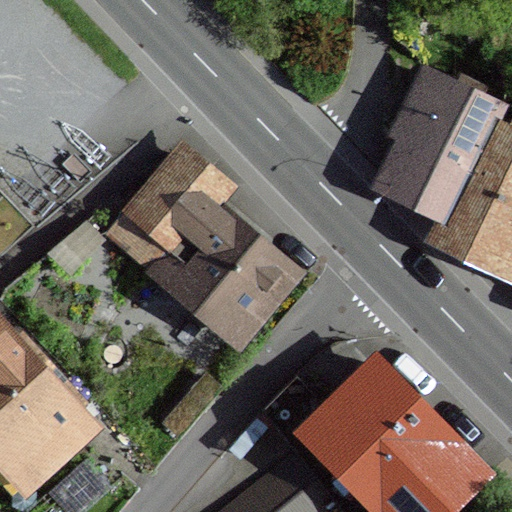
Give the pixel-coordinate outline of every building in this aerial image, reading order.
[(399,168),(393,185),(448,211),(490,124),(497,109),(424,76),(394,136),(402,140),(389,164),(399,168)] [(511,117),(505,131),(490,124),(448,211),(439,230),(511,264),(511,117)] [(182,157),(118,234),(245,340),(296,279),(215,212),(223,203),(215,196),(221,189),(182,157)] [(0,447),(30,480),(82,432),(71,420),(74,417),(62,402),(0,335),(0,447)] [(310,432),(315,438),(387,511),(434,511),(476,471),(348,340),(335,342),(295,376),(330,413),(310,432)] [(387,511),(315,438),(221,511),(387,511)]
